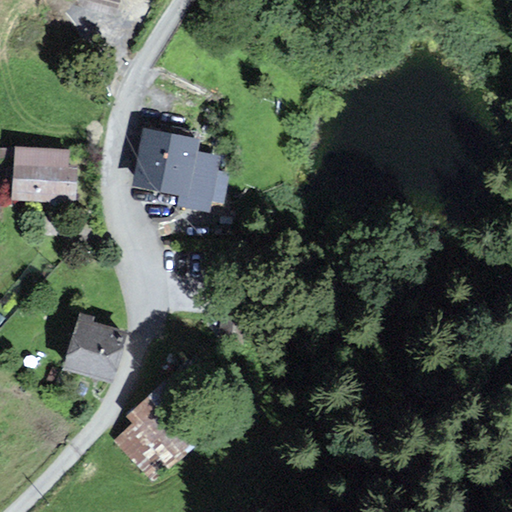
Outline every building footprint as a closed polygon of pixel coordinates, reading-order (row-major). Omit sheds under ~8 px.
[(117,13),(120,0),(74,0),(74,3),(117,13)] [(197,139),(145,128),(133,183),(180,193),(178,203),(209,209),(211,197),(223,199),(229,172),(217,169),(220,155),(195,150),(197,139)] [(69,149),(17,146),(14,196),(74,200),(77,165),(68,165),(69,149)] [(93,316),(80,312),(65,366),(112,379),(125,330),(92,320),(93,316)] [(194,443),(150,394),(127,414),(135,423),(116,439),(153,480),(194,443)]
